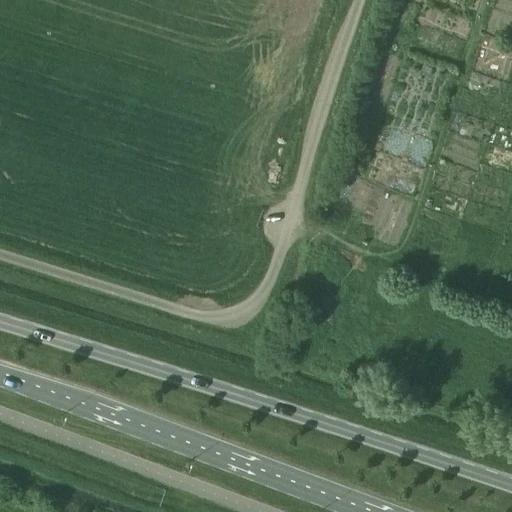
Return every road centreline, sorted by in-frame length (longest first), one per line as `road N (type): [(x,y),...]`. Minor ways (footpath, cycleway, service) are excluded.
road 1 (unclassified): [(360,0),(257,307),(218,319),(0,253)]
road 2 (primary): [(511,487),(0,324)]
road 3 (primary): [(0,381),(351,511)]
road 4 (unknown): [(511,313),(285,234)]
